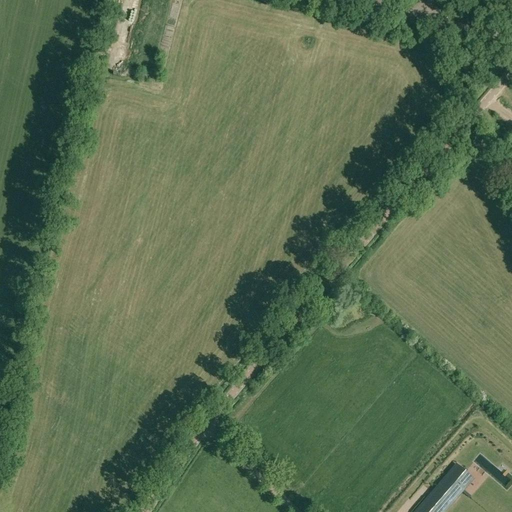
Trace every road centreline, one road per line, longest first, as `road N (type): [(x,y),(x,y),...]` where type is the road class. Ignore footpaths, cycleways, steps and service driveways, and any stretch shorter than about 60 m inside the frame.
road 1 (unclassified): [(147,511),(208,423),(511,73)]
road 2 (unclassified): [(511,44),(344,0)]
